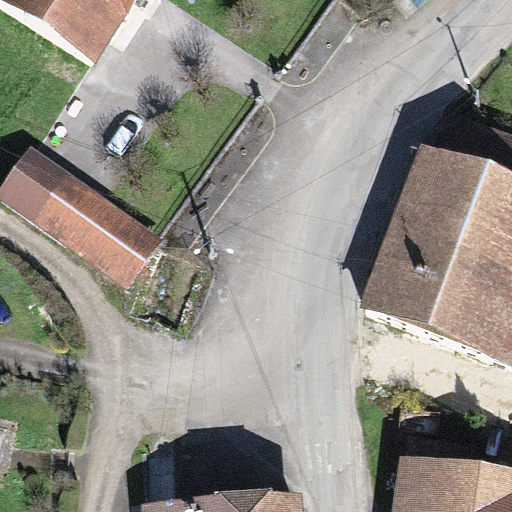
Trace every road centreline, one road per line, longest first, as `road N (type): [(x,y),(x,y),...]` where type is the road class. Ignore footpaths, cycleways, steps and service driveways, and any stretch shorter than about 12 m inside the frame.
road 1 (secondary): [(506,0),(422,93),(360,187),(335,284),(329,384)]
road 2 (residential): [(102,511),(128,379),(329,384)]
road 3 (track): [(0,221),(51,254),(97,301),(119,334),(128,379)]
road 4 (secondary): [(329,384),(337,511)]
